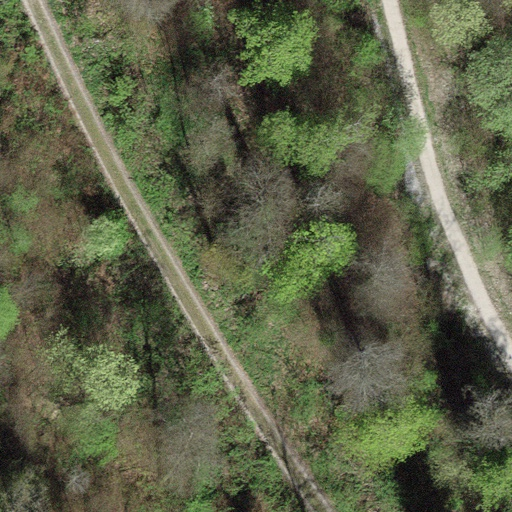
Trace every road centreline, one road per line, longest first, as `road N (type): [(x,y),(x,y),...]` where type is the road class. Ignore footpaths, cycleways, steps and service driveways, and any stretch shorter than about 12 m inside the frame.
road 1 (track): [(29,0),(139,225),(321,511)]
road 2 (track): [(384,0),(452,254),(511,358)]
